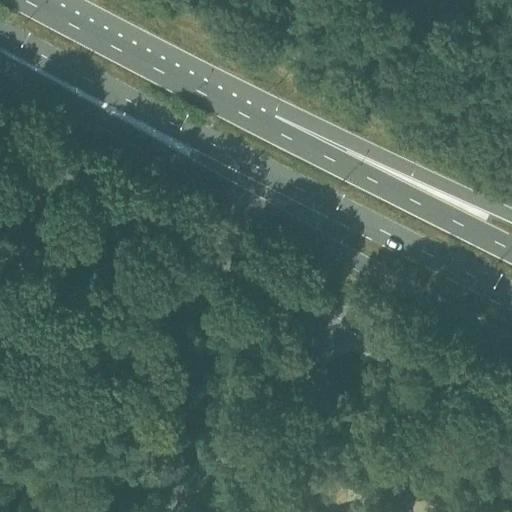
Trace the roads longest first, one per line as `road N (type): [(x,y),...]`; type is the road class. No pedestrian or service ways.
road 1 (primary): [(0,50),(48,89),(511,345)]
road 2 (primary): [(0,34),(511,295)]
road 3 (unclassified): [(340,313),(0,146)]
road 4 (primary): [(267,127),(25,0)]
road 5 (primary): [(511,249),(267,127)]
road 6 (unclassified): [(165,511),(317,355),(340,313)]
road 7 (primary): [(511,215),(267,127)]
road 8 (unclassified): [(511,402),(340,313)]
